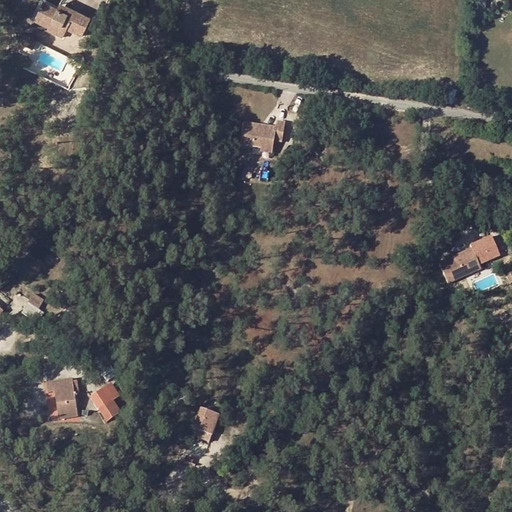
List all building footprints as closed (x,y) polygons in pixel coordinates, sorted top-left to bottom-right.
[(484,1),(476,1),(476,18),(483,19),(484,1)] [(49,23),(47,28),(46,31),(61,38),(65,30),(80,38),(89,18),(68,8),(66,13),(57,9),(42,2),(35,16),(49,23)] [(66,13),(68,8),(60,3),(57,9),(66,13)] [(35,16),(33,21),(47,28),(49,23),(35,16)] [(33,44),(24,40),(20,47),(30,52),(33,44)] [(260,138),(274,140),(283,141),(285,124),(276,123),(276,128),(243,124),(241,141),(260,143),(260,138)] [(260,138),(260,143),(259,151),(273,153),(274,140),(260,138)] [(473,250),(440,264),(449,284),(483,269),(481,266),(501,257),(492,237),(472,246),(473,250)] [(27,304),(37,310),(43,302),(33,295),(27,304)] [(37,310),(27,304),(22,314),(37,324),(43,314),(37,310)] [(57,420),(75,418),(73,395),(72,383),(72,381),(51,384),(52,392),(54,392),(57,420)] [(120,397),(111,384),(104,389),(112,402),(120,397)] [(120,414),(112,402),(104,389),(90,398),(106,423),(120,414)] [(193,430),(211,436),(217,416),(199,411),(193,430)] [(211,436),(193,430),(191,437),(209,443),(211,436)]
